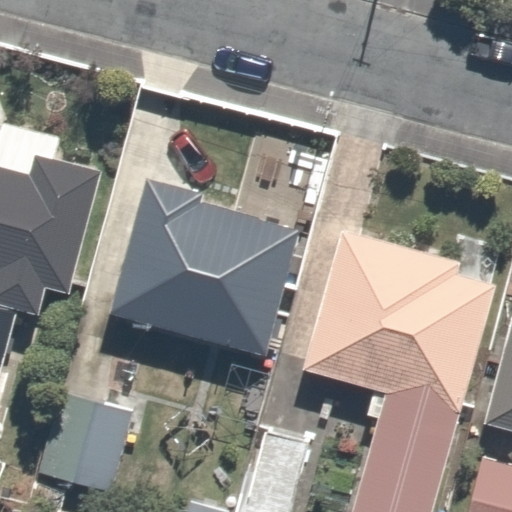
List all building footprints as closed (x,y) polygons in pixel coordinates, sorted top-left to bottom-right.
[(0,339),(10,301),(28,306),(35,280),(59,286),(89,166),(45,155),(52,128),(0,115),(0,339)] [(247,343),(281,220),(180,192),(182,185),(142,173),(106,304),(247,343)] [(420,511),(478,280),(441,271),(446,252),(320,221),(286,359),(370,380),(337,511),(420,511)] [(511,428),(511,284),(503,282),(466,416),(511,428)] [(270,371),(222,356),(207,400),(256,416),(270,371)] [(101,492),(128,399),(58,378),(31,471),(101,492)] [(293,511),(315,439),(262,423),(236,509),(245,511),(293,511)] [(511,511),(511,466),(464,455),(450,511),(511,511)]
